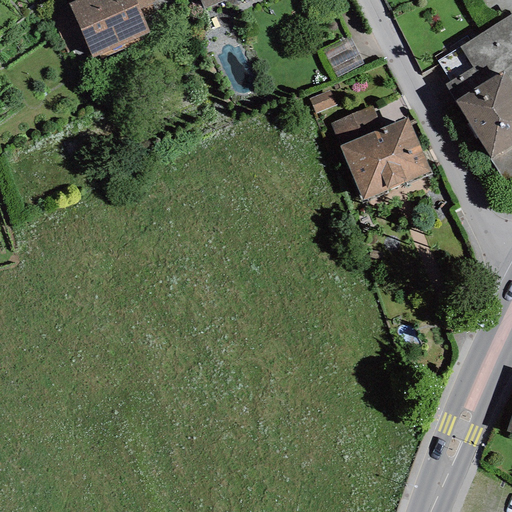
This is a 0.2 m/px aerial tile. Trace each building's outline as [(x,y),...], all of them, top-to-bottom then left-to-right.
[(75,0),(68,3),(92,59),(149,34),(139,11),(134,0),(75,0)] [(154,4),(152,0),(134,0),(139,11),(154,4)] [(200,0),(205,10),(227,0),(245,0),(246,2),(251,0),(200,0)] [(450,83),(444,86),(454,103),(503,72),(511,86),(511,14),(436,60),(450,83)] [(322,48),(337,78),(364,65),(348,34),(322,48)] [(511,179),(511,86),(503,72),(454,103),(504,184),(511,179)] [(308,99),(314,114),(337,105),(331,90),(308,99)] [(330,124),(339,146),(381,129),(371,107),(330,124)] [(381,129),(339,146),(362,201),(432,172),(408,117),(381,129)]
